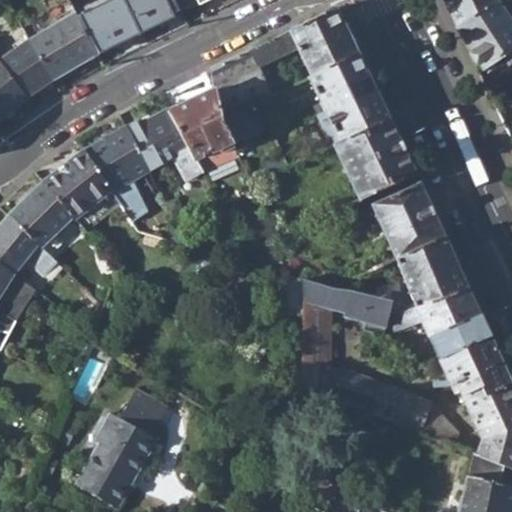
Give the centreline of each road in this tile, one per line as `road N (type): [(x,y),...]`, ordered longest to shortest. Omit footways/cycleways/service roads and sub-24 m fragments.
road 1 (residential): [(293,0),(79,109),(0,171)]
road 2 (secondary): [(384,0),(511,262)]
